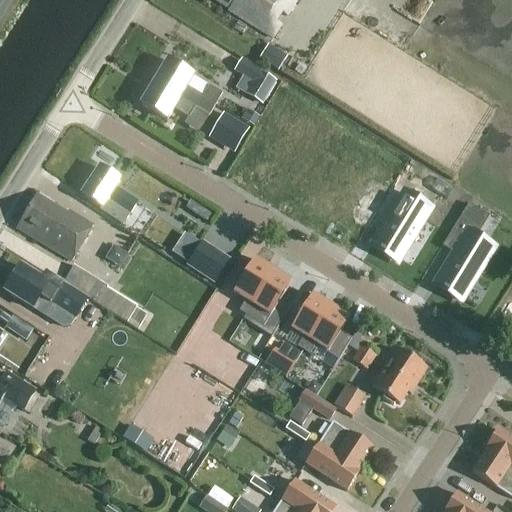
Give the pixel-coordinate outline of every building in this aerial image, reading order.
[(210,0),(228,11),(227,12),(273,41),(298,0),(210,0)] [(167,61),(153,84),(184,103),(193,109),(209,119),(216,109),(224,96),(195,79),(167,61)] [(254,84),(248,95),(263,104),(276,83),(242,62),(235,73),(254,84)] [(153,84),(139,105),(167,123),(175,111),(178,112),(203,128),(209,119),(193,109),(184,103),(153,84)] [(247,111),(241,121),(253,128),(259,119),(247,111)] [(225,115),(210,140),(234,155),(250,130),(225,115)] [(123,227),(138,204),(118,191),(123,183),(98,166),(79,196),(102,211),(100,215),(110,222),(112,220),(123,227)] [(66,215),(37,197),(16,231),(71,264),(93,228),(67,212),(66,215)] [(374,243),(371,248),(397,263),(399,259),(427,216),(401,200),(374,243)] [(0,249),(41,275),(50,261),(0,229),(0,249)] [(437,283),(434,287),(460,303),(462,299),(490,256),(464,240),(437,283)] [(202,241),(187,265),(214,283),(230,259),(202,241)] [(245,318),(272,273),(254,261),(233,296),(245,303),(238,314),(245,318)] [(136,311),(138,307),(75,267),(65,283),(128,323),(136,311)] [(43,281),(21,268),(5,293),(32,311),(41,297),(70,314),(76,318),(87,301),(47,275),(43,281)] [(291,284),(272,273),(245,318),(263,329),(273,313),(291,284)] [(301,353),(330,308),(311,297),(290,332),(303,339),(296,350),(301,353)] [(348,320),(330,308),(301,353),(308,357),(315,347),(327,354),(338,361),(351,341),(340,334),(348,320)] [(140,331),(148,319),(136,311),(128,323),(140,331)] [(5,329),(25,342),(32,332),(12,318),(5,329)] [(358,353),(373,363),(380,353),(364,343),(358,353)] [(382,369),(414,391),(427,370),(395,350),(382,369)] [(273,352),(265,366),(286,379),(295,365),(273,352)] [(368,371),(373,363),(358,353),(353,362),(368,371)] [(414,391),(382,369),(369,388),(383,397),(382,400),(393,408),(395,405),(399,408),(406,396),(410,397),(414,391)] [(0,383),(0,382),(0,407),(4,401),(23,414),(36,393),(6,374),(0,383)] [(351,419),(359,407),(365,398),(346,386),(333,406),(351,419)] [(301,428),(313,410),(329,421),(335,412),(307,393),(301,402),(289,420),(301,428)] [(234,413),(228,424),(235,428),(242,417),(234,413)] [(295,437),(300,428),(290,422),(285,430),(295,437)] [(317,447),(358,475),(359,474),(358,474),(372,452),(332,424),(317,447)] [(95,428),(86,441),(94,446),(102,433),(95,428)] [(310,435),(300,428),(295,437),(305,443),(310,435)] [(485,451),(511,468),(511,441),(497,432),(485,451)] [(346,494),(358,475),(317,447),(309,459),(304,466),(310,470),(346,494)] [(511,501),(511,499),(511,468),(485,451),(484,451),(485,452),(485,453),(471,474),(511,501)] [(258,492),(264,484),(253,477),(248,485),(258,492)] [(281,502),(296,511),(333,511),(335,510),(293,483),(281,502)] [(274,491),(264,484),(258,492),(269,499),(274,491)] [(444,511),(481,511),(455,495),(444,511)] [(206,497),(199,509),(204,511),(225,511),(227,511),(206,497)] [(296,511),(281,502),(274,511),(296,511)]
